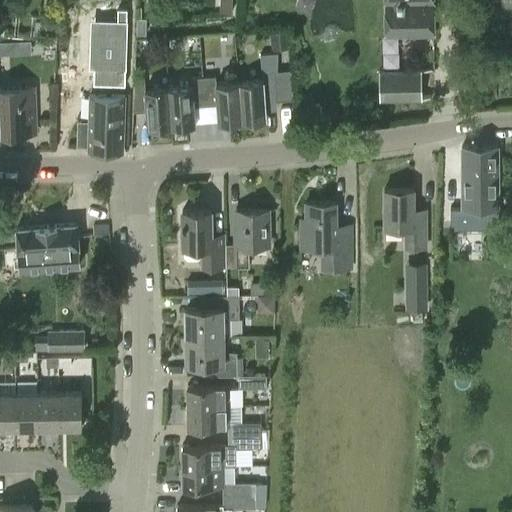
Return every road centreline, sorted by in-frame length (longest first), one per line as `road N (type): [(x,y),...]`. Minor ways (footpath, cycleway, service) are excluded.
road 1 (residential): [(137,167),(511,123)]
road 2 (residential): [(129,487),(138,391),(137,167)]
road 3 (residential): [(0,168),(137,167)]
road 4 (residential): [(129,487),(83,483),(46,464),(0,465)]
